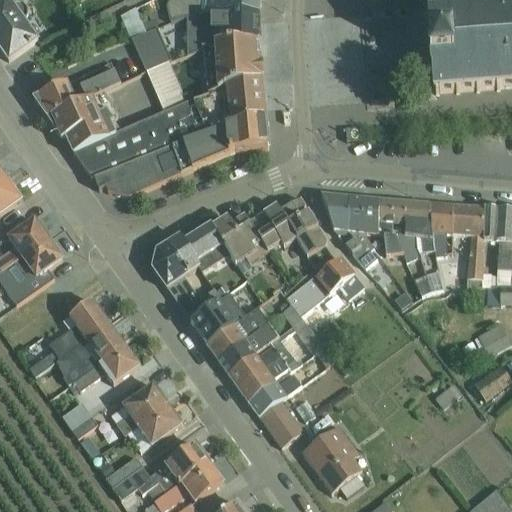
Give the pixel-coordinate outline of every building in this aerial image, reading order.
[(0,0),(0,52),(8,64),(40,42),(25,22),(26,20),(27,19),(28,18),(28,17),(28,16),(28,14),(28,13),(28,11),(27,10),(26,9),(26,8),(24,7),(23,6),(22,6),(20,6),(19,5),(17,6),(16,6),(14,7),(9,0),(0,0)] [(261,0),(175,0),(172,1),(167,9),(170,26),(188,21),(201,18),(230,19),(259,19),(261,0)] [(511,8),(428,15),(430,37),(429,37),(431,76),(432,75),(434,97),(511,91),(511,8)] [(147,36),(156,32),(158,31),(159,30),(156,22),(143,27),(136,12),(121,20),(131,43),(147,36)] [(201,18),(188,21),(187,61),(203,52),(230,49),(259,46),(259,19),(230,19),(201,18)] [(147,36),(131,43),(146,76),(171,65),(156,32),(147,36)] [(227,91),(261,84),(259,46),(230,49),(203,52),(209,98),(227,91)] [(35,60),(13,73),(26,91),(48,77),(35,60)] [(48,122),(104,96),(121,89),(112,66),(99,72),(102,79),(80,89),(81,92),(73,96),(69,86),(34,101),(48,122)] [(165,117),(187,107),(170,68),(148,77),(165,117)] [(122,136),(73,158),(91,183),(265,120),(261,84),(227,91),(209,98),(187,107),(165,117),(122,136)] [(104,96),(48,122),(59,137),(63,135),(68,146),(73,158),(122,136),(115,125),(117,117),(112,109),(104,96)] [(265,120),(91,183),(94,183),(99,194),(106,191),(108,196),(129,202),(153,191),(235,156),(268,153),(265,120)] [(337,129),(336,143),(351,144),(352,129),(337,129)] [(0,190),(0,218),(21,204),(8,185),(0,190)] [(350,236),(350,202),(321,199),(328,219),(334,235),(338,241),(350,236)] [(350,202),(350,236),(355,243),(361,250),(353,257),(366,273),(378,263),(371,256),(374,253),(372,249),(363,237),(364,203),(350,202)] [(248,223),(268,256),(282,247),(285,252),(297,245),(316,274),(333,262),(326,250),(327,244),(316,226),(310,217),(306,220),(302,214),(306,211),(301,203),(289,210),(287,207),(282,206),(271,213),(269,210),(248,223)] [(364,203),(363,237),(369,238),(379,238),(384,239),(386,261),(404,259),(395,239),(391,239),(392,229),(379,227),(379,205),(364,203)] [(395,239),(404,259),(407,266),(421,260),(420,258),(415,240),(406,240),(405,207),(379,205),(379,227),(392,229),(391,239),(395,239)] [(415,240),(420,258),(435,256),(433,249),(430,209),(405,207),(406,240),(415,240)] [(433,249),(435,256),(436,262),(448,260),(447,239),(452,240),(453,210),(430,209),(433,249)] [(453,210),(452,240),(471,241),(468,293),(484,290),(484,289),(484,277),(484,244),(484,212),(453,210)] [(511,214),(484,212),(484,244),(500,246),(497,289),(500,289),(511,289),(511,277),(511,214)] [(211,228),(230,259),(236,268),(246,262),(250,268),(268,256),(248,223),(244,218),(236,223),(239,228),(234,231),(231,226),(230,225),(224,223),(213,230),(212,227),(211,228)] [(0,275),(1,277),(49,243),(35,224),(8,243),(14,251),(0,260),(0,275)] [(167,248),(188,279),(189,279),(191,278),(199,272),(202,276),(230,259),(211,228),(198,236),(197,234),(186,240),(183,243),(181,240),(168,248),(167,248)] [(49,243),(1,277),(0,277),(0,285),(16,308),(53,282),(48,273),(62,263),(49,243)] [(361,250),(355,243),(346,250),(353,257),(361,250)] [(188,279),(167,248),(157,254),(153,272),(191,326),(222,303),(218,298),(216,296),(207,283),(193,293),(185,282),(188,279)] [(303,323),(314,338),(324,352),(335,365),(343,361),(318,326),(313,330),(311,328),(324,317),(319,309),(339,293),(349,304),(364,291),(340,262),(336,265),(287,303),(291,309),(303,323)] [(427,279),(432,296),(444,294),(439,276),(427,279)] [(492,277),(484,277),(484,289),(492,289),(492,277)] [(432,296),(427,279),(415,284),(423,300),(432,296)] [(218,298),(222,303),(223,302),(228,299),(231,297),(226,289),(216,296),(218,298)] [(500,289),(497,289),(489,290),(489,306),(501,309),(511,308),(511,289),(500,289)] [(247,320),(231,297),(222,304),(191,326),(207,349),(247,320)] [(403,298),(396,304),(402,312),(410,307),(403,298)] [(54,354),(59,363),(109,328),(93,305),(64,325),(70,334),(50,349),(54,354)] [(218,363),(269,325),(272,323),(261,309),(247,320),(207,349),(218,363)] [(293,330),(303,323),(291,309),(282,315),(293,330)] [(256,357),(228,378),(248,406),(277,386),(274,382),(290,372),(292,375),(303,367),(301,363),(297,366),(291,358),(289,355),(282,345),(286,341),(296,334),(304,345),(314,338),(303,323),(293,330),(271,346),(273,350),(259,361),(256,357)] [(269,325),(218,363),(228,378),(256,357),(254,354),(277,337),(269,325)] [(511,346),(501,326),(478,339),(489,360),(511,348),(511,346)] [(109,328),(59,363),(62,382),(69,390),(80,382),(102,367),(125,350),(109,328)] [(314,338),(304,345),(306,347),(315,359),(324,352),(314,338)] [(282,345),(289,355),(294,352),(286,341),(282,345)] [(473,344),(462,351),(472,369),(484,364),(473,344)] [(80,382),(69,390),(75,399),(106,378),(114,389),(139,370),(125,350),(102,367),(80,382)] [(297,366),(301,363),(294,352),(289,355),(291,358),(297,366)] [(335,365),(324,352),(315,359),(325,372),(335,365)] [(59,363),(54,354),(30,372),(35,379),(59,363)] [(511,382),(502,368),(474,387),(486,404),(511,386),(511,382)] [(277,386),(248,406),(259,421),(282,404),(302,389),(294,378),(279,389),(277,386)] [(128,438),(169,408),(154,387),(122,410),(123,412),(111,420),(126,439),(128,438)] [(454,387),(433,404),(439,412),(442,409),(445,412),(458,402),(463,398),(454,387)] [(282,404),(259,421),(264,428),(265,429),(271,438),(273,440),(275,443),(276,445),(278,448),(282,452),(304,436),(282,404)] [(306,404),(296,411),(306,426),(316,419),(306,404)] [(72,434),(92,420),(83,407),(63,420),(71,432),(72,434)] [(169,408),(128,438),(141,456),(150,450),(152,452),(184,429),(169,408)] [(92,420),(72,434),(79,443),(98,429),(92,420)] [(340,430),(302,457),(332,498),(341,493),(347,502),(365,489),(358,480),(363,475),(355,463),(361,459),(340,430)] [(144,471),(114,493),(127,511),(148,495),(156,506),(211,466),(197,446),(151,480),(144,471)] [(114,493),(144,471),(137,461),(106,483),(114,493)] [(211,466),(156,506),(147,511),(169,511),(189,499),(195,509),(226,487),(211,466)] [(474,511),(511,511),(498,493),(474,511)]
